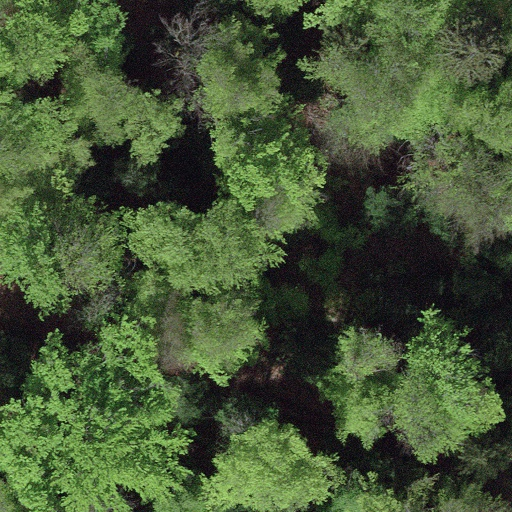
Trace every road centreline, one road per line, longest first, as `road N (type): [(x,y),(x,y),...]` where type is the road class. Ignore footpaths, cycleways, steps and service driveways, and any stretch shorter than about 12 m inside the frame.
road 1 (track): [(511,504),(283,384),(0,280)]
road 2 (track): [(225,0),(429,320),(511,469)]
